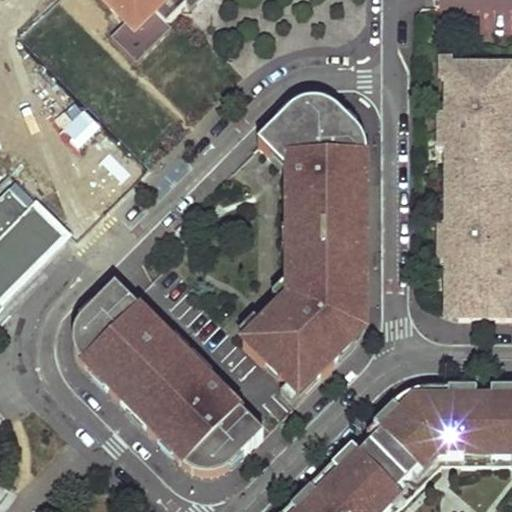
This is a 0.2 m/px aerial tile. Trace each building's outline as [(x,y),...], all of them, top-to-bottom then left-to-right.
[(100,0),(127,26),(112,41),(138,67),(173,32),(168,27),(187,8),(192,13),(204,0),(100,0)] [(509,71),(447,71),(447,172),(449,172),(449,226),(447,226),(447,296),(449,296),(459,296),(459,319),(459,325),(511,324),(511,226),(510,226),(510,171),(511,171),(511,122),(501,123),(501,103),(509,103),(509,71)] [(501,103),(501,123),(511,122),(511,102),(509,103),(501,103)] [(244,350),(300,406),(350,356),(360,343),(365,329),(367,322),(367,159),(366,152),(363,143),(360,140),(335,114),(327,110),(315,108),(309,109),(301,111),(293,116),(259,150),(279,170),(282,167),(292,177),(289,180),(289,291),(293,291),(292,304),(291,306),(289,305),(288,306),(244,350)] [(282,167),(279,170),(289,180),(292,177),(282,167)] [(11,192),(0,203),(0,305),(1,307),(67,241),(35,208),(31,212),(11,192)] [(94,363),(195,464),(203,469),(211,469),(217,468),(222,465),(223,463),(233,453),(243,463),(264,442),(116,293),(94,314),(104,324),(93,335),(89,342),(88,351),(89,355),(90,358),(94,363)] [(459,296),(449,296),(449,319),(459,319),(459,296)] [(104,324),(94,314),(85,324),(81,329),(78,334),(75,343),(74,348),(75,356),(77,362),(82,370),(187,475),(195,480),(203,482),(211,483),(217,482),(225,479),(229,476),(233,473),(243,463),(233,453),(223,463),(222,465),(217,468),(211,469),(203,469),(195,464),(94,363),(90,358),(89,355),(88,351),(89,342),(93,335),(104,324)] [(401,511),(442,471),(452,461),(462,471),(511,471),(511,394),(433,395),(429,394),(423,395),(417,397),(412,399),(405,402),(399,406),(394,411),(293,511),(401,511)] [(462,471),(452,461),(442,471),(462,471)]
